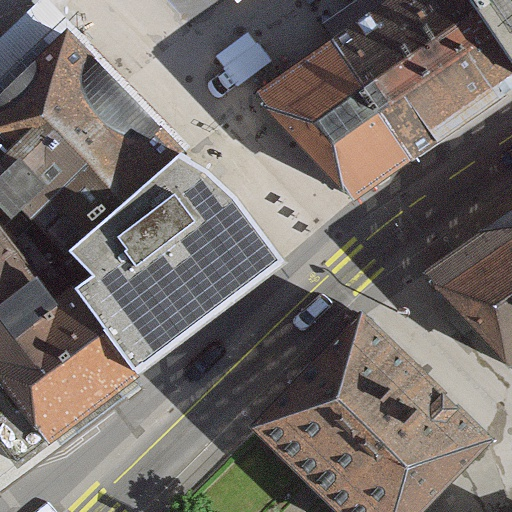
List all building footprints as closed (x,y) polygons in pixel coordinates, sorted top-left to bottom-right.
[(0,100),(58,45),(66,37),(76,29),(48,0),(39,0),(0,38),(0,100)] [(397,0),(389,6),(330,47),(409,160),(511,90),(511,59),(470,0),(397,0)] [(511,0),(470,0),(511,59),(511,0)] [(96,68),(66,37),(58,45),(0,100),(0,220),(8,229),(37,204),(79,251),(172,162),(180,155),(152,126),(153,125),(148,120),(131,104),(132,103),(128,99),(127,100),(121,94),(122,93),(118,89),(117,90),(101,73),(102,72),(97,67),(96,68)] [(409,160),(330,47),(293,72),(257,96),(305,147),(354,198),(409,160)] [(96,292),(145,362),(285,265),(240,204),(212,178),(180,155),(172,162),(79,251),(109,282),(96,292)] [(511,217),(424,278),(511,377),(511,217)] [(0,367),(50,433),(145,362),(96,292),(67,313),(8,229),(0,220),(0,367)] [(362,319),(251,431),(333,511),(422,511),(489,445),(362,319)] [(0,471),(50,433),(0,367),(0,471)]
